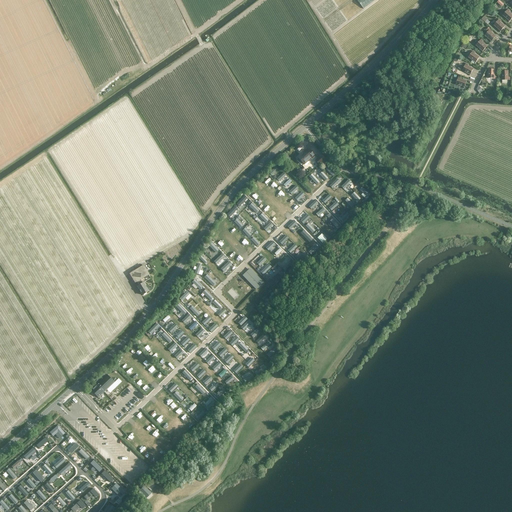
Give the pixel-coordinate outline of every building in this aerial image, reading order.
[(321,4),(316,8),(323,17),(338,7),(333,0),(325,0),(321,4)] [(503,15),(505,17),(510,21),(511,18),(511,14),(509,12),(510,11),(508,9),(503,15)] [(332,30),(347,21),(341,10),(325,19),(332,30)] [(501,21),(500,20),(502,19),(501,18),(500,20),(499,19),(494,25),(501,31),(505,26),(500,22),(501,21)] [(485,31),(487,33),(485,35),(492,41),(496,36),(491,32),(492,31),(488,27),(485,31)] [(476,45),(478,47),(483,51),(487,46),(482,42),(483,41),(481,39),(476,45)] [(468,57),(476,62),(479,57),(474,53),(475,52),(473,51),(468,57)] [(462,70),(470,74),(473,69),(468,66),(468,64),(466,63),(462,70)] [(496,76),(494,76),(495,70),(488,69),(488,78),(496,79),(496,76)] [(502,80),(510,80),(510,77),(508,77),(508,71),(502,71),(502,80)] [(456,84),(465,87),(467,81),(461,79),(461,77),(459,76),(456,84)] [(297,157),(298,158),(297,159),(297,160),(301,164),(302,164),(303,163),(304,164),(311,158),(312,159),(315,156),(309,149),(307,151),(305,149),(297,157)] [(315,160),(319,165),(320,165),(326,160),(321,155),(315,160)] [(278,169),(276,166),(269,172),(272,175),(278,169)] [(335,173),(329,166),(326,169),(332,176),(335,173)] [(328,177),(322,171),(319,174),(325,180),(328,177)] [(286,175),(283,172),(276,178),(279,181),(286,175)] [(320,182),(312,173),(309,176),(317,184),(320,182)] [(339,181),(337,178),(329,185),(332,188),(339,181)] [(292,181),(289,179),(283,184),(286,187),(292,181)] [(351,182),(348,179),(341,186),(344,189),(351,182)] [(298,188),(295,185),(289,191),(291,194),(298,188)] [(370,194),(362,187),(359,190),(368,197),(370,194)] [(304,194),(301,191),(295,198),(298,201),(304,194)] [(360,198),(354,192),(351,194),(357,201),(360,198)] [(332,197),(329,194),(322,200),(325,203),(332,197)] [(247,198),(244,195),(236,204),(239,206),(247,198)] [(354,204),(347,197),(345,200),(351,207),(354,204)] [(318,203),(315,200),(308,206),(311,209),(318,203)] [(338,205),(335,201),(329,207),(331,210),(338,205)] [(256,213),(259,210),(251,203),(249,205),(256,213)] [(229,217),(237,209),(234,206),(226,214),(229,217)] [(325,211),(322,208),(316,213),(318,216),(325,211)] [(349,215),(346,212),(340,218),(343,221),(349,215)] [(268,219),(262,213),(259,216),(265,222),(268,219)] [(310,217),(307,214),(300,220),(304,223),(310,217)] [(243,225),(237,218),(234,221),(240,228),(243,225)] [(338,224),(333,218),(330,220),(335,227),(338,224)] [(297,223),(294,220),(287,227),(290,230),(297,223)] [(273,225),(270,222),(263,228),(266,231),(273,225)] [(315,230),(308,223),(305,226),(312,233),(315,230)] [(251,234),(245,227),(242,230),(248,237),(251,234)] [(312,239),(303,230),(300,233),(310,242),(312,239)] [(288,238),(285,235),(279,241),(282,244),(288,238)] [(260,243),(253,236),(250,239),(257,246),(260,243)] [(218,249),(211,241),(208,244),(215,252),(218,249)] [(275,244),(272,241),(265,248),(268,251),(275,244)] [(297,247),(294,244),(288,250),(290,253),(297,247)] [(318,248),(315,245),(313,247),(308,252),(311,254),(318,248)] [(209,256),(212,254),(206,247),(203,249),(209,256)] [(225,257),(222,254),(214,261),(217,264),(225,257)] [(207,261),(201,255),(199,257),(205,263),(207,261)] [(266,259),(263,256),(256,263),(259,266),(266,259)] [(232,264),(229,261),(221,268),(224,271),(232,264)] [(291,264),(288,261),(283,268),(286,271),(291,264)] [(271,267),(268,264),(260,272),(263,274),(271,267)] [(130,273),(129,274),(135,282),(135,283),(137,282),(139,285),(143,283),(141,279),(149,274),(149,275),(149,274),(148,273),(144,265),(130,273)] [(242,276),(256,290),(264,282),(250,268),(242,276)] [(268,281),(271,285),(281,276),(277,273),(268,281)] [(216,282),(207,274),(204,277),(213,285),(216,282)] [(203,287),(195,279),(192,282),(200,290),(203,287)] [(143,283),(139,285),(137,286),(142,295),(149,291),(148,290),(150,289),(148,287),(146,288),(143,282),(143,283)] [(189,288),(193,292),(197,287),(193,283),(189,288)] [(213,297),(205,289),(202,292),(207,297),(210,300),(213,297)] [(187,291),(180,298),(182,301),(190,293),(187,291)] [(222,306),(215,300),(213,302),(219,309),(222,306)] [(187,312),(179,304),(176,306),(184,314),(187,312)] [(200,314),(192,305),(190,308),(197,316),(200,314)] [(226,311),(224,308),(218,315),(220,317),(226,311)] [(191,317),(188,314),(182,320),(184,323),(191,317)] [(212,319),(209,316),(202,322),(205,325),(212,319)] [(241,325),(247,319),(244,316),(238,323),(241,325)] [(251,322),(249,319),(241,327),(244,330),(251,322)] [(198,324),(195,321),(189,327),(192,330),(198,324)] [(159,326),(156,323),(148,331),(150,334),(159,326)] [(178,326),(175,323),(168,330),(171,333),(178,326)] [(218,325),(215,323),(209,329),(211,332),(218,325)] [(205,331),(202,328),(195,335),(198,337),(205,331)] [(259,331),(257,328),(250,334),(253,337),(259,331)] [(233,333),(230,330),(223,336),(226,339),(233,333)] [(172,340),(164,332),(161,335),(169,343),(172,340)] [(267,336),(264,333),(255,341),(258,344),(267,336)] [(190,340),(188,337),(181,343),(184,346),(190,340)] [(239,340),(236,337),(229,343),(232,346),(239,340)] [(221,344),(218,341),(212,348),(214,350),(221,344)] [(270,343),(268,341),(261,348),(263,350),(270,343)] [(177,345),(175,342),(168,349),(170,352),(177,345)] [(248,349),(241,342),(238,345),(245,352),(248,349)] [(196,346),(194,344),(188,350),(190,352),(196,346)] [(277,350),(274,347),(266,354),(269,357),(277,350)] [(208,351),(205,348),(198,354),(201,357),(203,356),(208,351)] [(227,351),(224,348),(218,354),(221,357),(227,351)] [(184,352),(181,350),(174,356),(177,358),(184,352)] [(234,357),(231,354),(224,360),(227,363),(234,357)] [(215,358),(212,355),(205,361),(208,364),(209,363),(215,358)] [(254,360),(251,357),(245,364),(248,367),(254,360)] [(221,365),(218,362),(212,368),(214,371),(221,365)] [(199,366),(197,363),(190,369),(193,372),(199,366)] [(243,367),(240,364),(233,370),(236,373),(243,367)] [(267,369),(265,366),(254,372),(256,375),(267,369)] [(206,372),(203,369),(197,375),(200,378),(206,372)] [(227,372),(224,369),(218,374),(221,377),(227,372)] [(193,378),(185,370),(182,372),(190,381),(193,378)] [(107,375),(106,376),(104,373),(94,383),(96,385),(91,390),(98,397),(114,382),(107,375)] [(254,378),(252,374),(243,380),(245,383),(254,378)] [(227,384),(234,379),(231,375),(224,381),(227,384)] [(212,379),(209,376),(203,382),(206,385),(212,379)] [(219,385),(216,382),(209,388),(212,391),(219,385)] [(178,386),(175,383),(169,389),(171,392),(178,386)] [(206,392),(198,384),(195,387),(203,395),(206,392)] [(225,392),(222,389),(216,396),(219,399),(225,392)] [(163,400),(168,395),(165,391),(159,396),(163,400)] [(183,399),(176,391),(174,394),(180,401),(183,399)] [(216,403),(213,401),(206,408),(209,411),(216,403)] [(205,413),(203,410),(195,417),(198,420),(205,413)] [(65,433),(58,425),(50,432),(53,436),(57,432),(61,436),(65,433)] [(48,441),(45,437),(36,445),(39,448),(48,441)] [(71,454),(79,446),(76,442),(68,450),(71,454)] [(36,451),(33,448),(24,456),(26,459),(36,451)] [(89,456),(82,448),(78,452),(86,459),(89,456)] [(66,460),(63,457),(54,465),(56,468),(66,460)] [(21,463),(19,460),(11,466),(14,469),(21,463)] [(102,469),(94,460),(90,463),(99,472),(102,469)] [(24,461),(17,467),(20,469),(27,463),(24,461)] [(62,475),(72,466),(69,463),(59,472),(62,475)] [(53,472),(45,464),(42,466),(50,475),(53,472)] [(17,477),(10,468),(7,471),(14,479),(17,477)] [(45,479),(36,470),(33,473),(41,482),(45,479)] [(113,479),(104,470),(102,473),(110,482),(113,479)] [(36,486),(29,478),(26,481),(33,489),(36,486)] [(54,490),(47,482),(44,485),(51,493),(54,490)] [(90,485),(88,482),(79,489),(82,492),(90,485)] [(125,492),(116,483),(111,488),(120,497),(125,492)] [(28,493),(21,485),(17,488),(25,496),(28,493)] [(74,485),(71,488),(79,496),(82,493),(74,485)] [(144,485),(138,491),(146,499),(152,493),(144,485)] [(99,494),(93,488),(84,496),(87,500),(93,495),(95,497),(99,494)] [(47,498),(39,489),(36,492),(44,501),(47,498)] [(75,498),(68,490),(65,492),(72,500),(75,498)] [(18,502),(11,494),(8,497),(15,504),(18,502)] [(66,504),(59,497),(57,499),(64,506),(66,504)] [(9,508),(2,500),(0,501),(0,503),(6,511),(9,508)] [(33,508),(27,500),(24,503),(30,510),(33,508)] [(86,506),(81,500),(71,508),(74,511),(80,507),(82,509),(86,506)] [(57,511),(58,511),(51,503),(48,506),(53,511),(57,511)]
